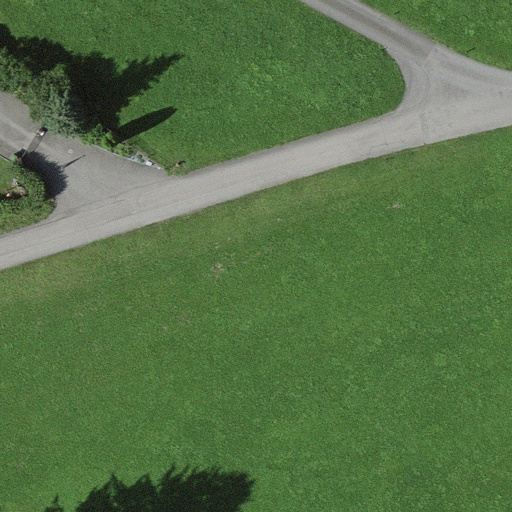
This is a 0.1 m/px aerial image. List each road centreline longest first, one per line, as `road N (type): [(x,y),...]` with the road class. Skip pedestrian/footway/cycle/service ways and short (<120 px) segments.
road 1 (unclassified): [(511,100),(0,255)]
road 2 (track): [(511,98),(338,0)]
